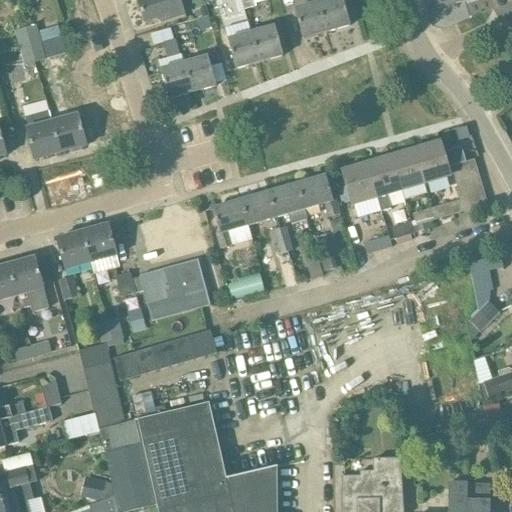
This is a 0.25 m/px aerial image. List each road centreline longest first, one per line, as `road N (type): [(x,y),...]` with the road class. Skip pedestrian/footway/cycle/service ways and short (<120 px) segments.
road 1 (residential): [(0,239),(147,195),(158,170),(104,0)]
road 2 (residential): [(213,322),(511,226)]
road 3 (residential): [(511,176),(483,122),(429,62)]
